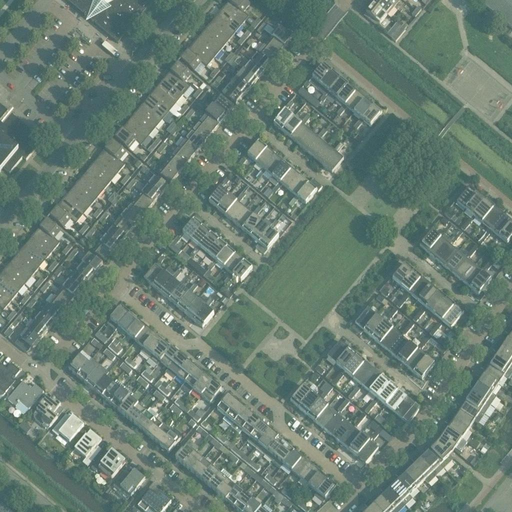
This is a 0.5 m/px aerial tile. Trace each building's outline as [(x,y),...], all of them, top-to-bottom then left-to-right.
[(135,24),(155,0),(63,0),(83,16),(91,22),(118,45),(135,24)] [(250,5),(243,0),(231,0),(230,2),(243,14),(250,5)] [(387,17),(394,8),(383,0),(377,0),(373,5),(387,17)] [(401,0),(400,0),(383,0),(394,8),(401,0)] [(511,0),(479,0),(478,2),(511,30),(511,0)] [(249,18),(243,14),(230,2),(222,11),(242,27),(249,18)] [(387,17),(373,5),(366,14),(380,25),(387,17)] [(242,27),(222,11),(215,19),(234,36),(242,27)] [(234,36),(215,19),(208,28),(228,44),(234,36)] [(228,44),(208,28),(201,36),(221,52),(228,44)] [(292,40),(278,29),(271,38),(285,49),(292,40)] [(221,52),(201,36),(195,44),(214,60),(221,52)] [(285,49),(271,38),(264,46),(278,57),(285,49)] [(214,60),(195,44),(187,53),(201,64),(207,69),(214,60)] [(278,57),(264,46),(257,54),(271,66),(278,57)] [(201,64),(187,53),(180,61),(194,73),(201,64)] [(271,66),(257,54),(250,62),(264,74),(271,66)] [(257,82),(264,74),(250,62),(243,71),(257,82)] [(192,75),(178,64),(171,72),(185,84),(192,75)] [(321,87),(332,73),(324,66),(309,84),(311,85),(310,86),(317,91),(321,87)] [(257,82),(243,71),(236,79),(250,90),(257,82)] [(185,84),(171,72),(164,81),(183,97),(190,89),(185,84)] [(329,94),(340,80),(332,73),(321,87),(327,92),(329,94)] [(250,90),(236,79),(229,87),(243,99),(250,90)] [(337,101),(349,87),(340,80),(329,94),(327,92),(324,97),(327,99),(329,97),(336,103),(337,101)] [(183,97),(164,81),(157,89),(176,106),(183,97)] [(243,99),(229,87),(222,96),(236,107),(243,99)] [(346,108),(357,94),(349,87),(337,101),(344,106),(346,108)] [(176,106),(157,89),(150,98),(169,114),(176,106)] [(354,115),(365,101),(357,94),(346,108),(344,106),(340,111),(343,113),(347,109),(354,115)] [(169,114),(150,98),(143,106),(162,122),(169,114)] [(233,110),(220,99),(212,108),(226,119),(233,110)] [(362,121),(373,108),(365,101),(354,115),(360,120),(362,121)] [(37,148),(28,140),(33,134),(11,115),(10,117),(7,114),(8,113),(0,106),(0,173),(3,170),(9,175),(23,159),(26,162),(37,148)] [(162,122),(143,106),(136,114),(155,130),(162,122)] [(226,119),(212,108),(206,116),(219,127),(226,119)] [(371,129),(382,115),(373,108),(362,121),(360,120),(357,124),(360,127),(364,123),(371,129)] [(282,133),(294,119),(285,112),(274,126),(282,133)] [(155,130),(136,114),(129,122),(149,138),(155,130)] [(212,136),(219,127),(206,116),(199,124),(212,136)] [(290,140),(302,126),(300,125),(294,119),(282,133),(290,140)] [(299,147),(310,133),(303,128),(307,123),(304,121),(300,125),(302,126),(290,140),(299,147)] [(149,138),(129,122),(122,131),(136,143),(141,147),(149,138)] [(205,144),(212,136),(199,124),(192,133),(205,144)] [(136,143),(122,131),(115,139),(129,151),(136,143)] [(205,144),(192,133),(185,141),(198,152),(205,144)] [(307,154),(318,140),(317,139),(310,133),(299,147),(307,154)] [(315,161),(327,147),(320,141),(324,137),(320,134),(317,139),(318,140),(307,154),(315,161)] [(192,160),(198,152),(185,141),(178,149),(192,160)] [(126,154),(113,142),(106,150),(119,162),(126,154)] [(256,165),(268,151),(259,144),(247,157),(256,165)] [(323,168),(335,154),(333,153),(333,152),(327,147),(315,161),(323,168)] [(332,175),(344,161),(337,155),(340,151),(337,148),(333,152),(333,153),(335,154),(323,168),(332,175)] [(185,169),(192,160),(178,149),(171,157),(185,169)] [(125,166),(119,162),(106,150),(98,159),(118,175),(125,166)] [(264,171),(276,158),(268,151),(256,165),(262,170),(263,170),(264,171)] [(185,169),(171,157),(164,165),(178,177),(185,169)] [(269,182),(284,165),(276,158),(264,171),(263,170),(262,170),(259,174),(262,177),(266,173),(272,178),(269,182)] [(118,175),(98,159),(92,167),(111,183),(118,175)] [(170,186),(178,177),(164,165),(157,174),(170,186)] [(281,185),(292,171),(284,165),(269,182),(276,188),(279,184),(281,185)] [(111,183),(92,167),(85,176),(104,192),(111,183)] [(289,192),(301,178),(292,171),(281,185),(279,184),(276,188),(275,188),(279,191),(282,187),(289,192)] [(104,192),(85,176),(78,184),(97,200),(104,192)] [(168,188),(155,177),(147,186),(161,197),(168,188)] [(297,199),(309,185),(301,178),(289,192),(296,198),(297,199)] [(299,201),(306,206),(317,193),(318,194),(322,189),(313,181),(309,185),(297,199),(296,198),(292,202),(295,205),(299,201)] [(97,200),(78,184),(71,192),(90,208),(97,200)] [(161,197),(147,186),(140,194),(154,205),(161,197)] [(466,211),(478,196),(470,188),(457,204),(466,211)] [(217,211),(229,197),(220,190),(209,203),(217,211)] [(90,208),(71,192),(64,200),(83,217),(90,208)] [(154,205),(140,194),(133,202),(147,214),(154,205)] [(474,218),(487,202),(478,196),(466,211),(474,218)] [(226,217),(237,204),(235,203),(235,202),(229,197),(217,211),(226,217)] [(234,224),(245,211),(239,205),(242,201),(239,198),(235,202),(235,203),(237,204),(226,217),(234,224)] [(83,217),(64,200),(57,209),(70,221),(76,225),(83,217)] [(147,214),(133,202),(127,210),(140,222),(147,214)] [(482,225),(495,209),(487,202),(474,218),(482,225)] [(70,221),(57,209),(50,217),(63,229),(70,221)] [(490,231),(503,216),(495,209),(482,225),(490,231)] [(140,222),(127,210),(119,219),(133,230),(140,222)] [(242,231),(253,218),(252,216),(245,211),(234,224),(242,231)] [(251,238),(262,224),(255,219),(259,215),(255,212),(252,216),(253,218),(242,231),(251,238)] [(499,239),(511,223),(503,216),(490,231),(499,239)] [(133,230),(119,219),(113,227),(126,239),(133,230)] [(61,232),(47,220),(40,229),(54,240),(61,232)] [(191,242),(203,228),(194,221),(182,235),(191,242)] [(507,246),(511,240),(511,223),(499,239),(507,246)] [(259,245),(270,232),(268,230),(269,230),(262,224),(251,238),(259,245)] [(264,256),(279,239),(272,233),(275,229),(272,226),(269,230),(268,230),(270,232),(259,245),(255,249),(264,256)] [(126,239),(113,227),(106,236),(119,247),(126,239)] [(199,249),(211,235),(203,228),(191,242),(198,248),(198,247),(199,249)] [(60,245),(54,240),(40,229),(33,237),(52,254),(60,245)] [(428,255),(441,240),(433,233),(420,248),(428,255)] [(208,256),(219,242),(211,235),(199,249),(198,247),(198,248),(194,252),(197,255),(201,250),(208,256)] [(119,247),(106,236),(99,244),(112,255),(119,247)] [(52,254),(33,237),(26,245),(46,262),(52,254)] [(437,262),(450,247),(441,240),(428,255),(437,262)] [(216,263),(227,249),(219,242),(208,256),(214,261),(216,263)] [(112,255),(99,244),(92,252),(105,264),(112,255)] [(46,262),(26,245),(19,254),(39,270),(46,262)] [(445,269),(458,254),(450,247),(437,262),(445,269)] [(224,270),(236,256),(227,249),(216,263),(214,261),(211,266),(214,268),(217,264),(224,270)] [(39,270),(19,254),(12,262),(32,278),(39,270)] [(453,276),(466,261),(458,254),(445,269),(453,276)] [(95,275),(103,267),(89,255),(82,264),(95,275)] [(233,276),(244,263),(236,256),(224,270),(231,275),(233,276)] [(461,283),(474,268),(466,261),(453,276),(461,283)] [(32,278),(12,262),(5,271),(25,287),(32,278)] [(241,284),(253,270),(244,263),(233,276),(231,275),(227,279),(231,282),(234,278),(241,284)] [(95,275),(82,264),(75,272),(89,284),(95,275)] [(401,288),(413,273),(405,266),(392,281),(401,288)] [(152,288),(164,274),(155,267),(144,281),(152,288)] [(470,290),(482,274),(474,268),(461,283),(470,290)] [(25,287),(5,271),(0,276),(0,279),(18,295),(25,287)] [(82,292),(89,284),(75,272),(68,280),(82,292)] [(409,295),(422,280),(413,273),(401,288),(409,295)] [(161,295),(172,281),(170,280),(171,280),(164,274),(152,288),(161,295)] [(478,297),(491,282),(482,274),(470,290),(478,297)] [(169,302),(181,288),(174,283),(177,278),(174,276),(171,280),(170,280),(172,281),(161,295),(169,302)] [(18,295),(0,279),(0,294),(11,303),(18,295)] [(75,300),(82,292),(68,280),(61,289),(75,300)] [(417,302),(430,287),(422,280),(409,295),(417,302)] [(426,309),(439,294),(430,287),(417,302),(426,309)] [(177,309),(189,295),(187,294),(181,288),(169,302),(177,309)] [(75,300),(61,289),(54,297),(68,309),(75,300)] [(186,316),(197,302),(191,296),(194,292),(191,289),(187,294),(189,295),(177,309),(186,316)] [(11,303),(0,294),(0,308),(4,312),(11,303)] [(434,316),(447,301),(439,294),(426,309),(434,316)] [(68,309),(54,297),(47,306),(61,317),(68,309)] [(194,323),(205,309),(204,308),(207,304),(200,298),(197,302),(186,316),(194,323)] [(442,323),(455,308),(447,301),(434,316),(442,323)] [(203,330),(214,316),(207,310),(211,306),(207,303),(207,304),(204,308),(205,309),(194,323),(203,330)] [(54,325),(61,317),(47,306),(40,314),(54,325)] [(119,329),(130,315),(121,308),(110,321),(119,329)] [(451,330),(464,315),(455,308),(442,323),(451,330)] [(363,333),(376,317),(368,310),(352,329),(360,336),(363,332),(363,333)] [(47,333),(54,325),(40,314),(33,322),(47,333)] [(127,335),(138,322),(130,315),(119,329),(127,335)] [(372,340),(385,324),(376,317),(363,333),(372,340)] [(47,333),(33,322),(26,330),(40,342),(47,333)] [(135,343),(147,329),(138,322),(127,335),(135,343)] [(380,347),(393,331),(385,324),(372,340),(380,347)] [(144,349),(155,336),(147,329),(135,343),(144,349)] [(40,342),(26,330),(19,339),(33,350),(40,342)] [(388,354),(401,338),(393,331),(380,347),(388,354)] [(149,361),(163,343),(155,336),(144,349),(140,353),(149,361)] [(397,361),(410,345),(401,338),(388,354),(397,361)] [(511,343),(508,341),(502,350),(511,356),(511,343)] [(157,367),(160,363),(171,350),(163,343),(149,361),(157,367)] [(336,366),(349,350),(340,343),(327,359),(336,366)] [(405,367),(418,352),(410,345),(397,361),(405,367)] [(169,370),(180,357),(171,350),(160,363),(169,370)] [(344,373),(357,357),(349,350),(336,366),(344,373)] [(511,356),(502,350),(496,359),(511,370),(511,356)] [(413,374),(426,359),(418,352),(405,367),(413,374)] [(174,381),(177,377),(188,364),(180,357),(169,370),(165,374),(174,381)] [(353,380),(366,364),(357,357),(344,373),(353,380)] [(77,378),(88,365),(80,358),(69,371),(77,378)] [(422,382),(435,366),(426,359),(413,374),(422,382)] [(511,374),(511,370),(496,359),(490,368),(504,378),(508,381),(511,374)] [(86,385),(99,369),(91,362),(88,365),(77,378),(86,385)] [(185,384),(196,371),(188,364),(177,377),(185,384)] [(361,387),(374,371),(366,364),(353,380),(361,387)] [(15,383),(12,380),(14,377),(15,378),(20,372),(11,365),(7,370),(0,365),(0,397),(0,398),(1,398),(3,397),(15,383)] [(504,378),(490,368),(484,377),(498,387),(504,378)] [(94,392),(105,379),(108,376),(99,369),(86,385),(94,392)] [(194,391),(205,378),(196,371),(185,384),(181,389),(190,396),(194,391)] [(369,393),(382,378),(374,371),(361,387),(369,393)] [(498,387),(484,377),(478,386),(492,396),(498,387)] [(202,398),(213,385),(205,378),(194,391),(202,398)] [(378,401),(390,385),(382,378),(369,393),(378,401)] [(102,399),(113,386),(105,379),(94,392),(102,399)] [(111,406),(125,389),(116,382),(113,386),(102,399),(111,406)] [(29,411),(44,393),(35,386),(31,391),(22,383),(7,401),(16,409),(20,404),(29,411)] [(221,392),(213,385),(202,398),(210,405),(221,392)] [(386,407),(398,392),(390,385),(378,401),(386,407)] [(496,399),(492,396),(478,386),(472,395),(490,408),(496,399)] [(299,410),(312,395),(303,388),(290,403),(299,410)] [(119,413),(130,400),(133,396),(125,389),(111,406),(119,413)] [(394,414),(407,399),(398,392),(386,407),(394,414)] [(307,417),(320,402),(312,395),(299,410),(307,417)] [(490,408),(472,395),(466,404),(484,417),(490,408)] [(53,416),(61,407),(55,402),(54,400),(53,401),(49,397),(44,403),(44,402),(40,406),(41,407),(35,414),(34,417),(34,419),(35,421),(39,425),(41,422),(50,429),(58,420),(53,416)] [(223,421),(237,405),(228,397),(217,411),(225,418),(222,421),(223,421)] [(418,412),(420,408),(419,409),(407,399),(394,414),(407,425),(406,426),(410,423),(413,420),(416,416),(418,412)] [(127,420),(138,407),(130,400),(119,413),(127,420)] [(315,424),(328,409),(320,402),(307,417),(315,424)] [(484,417),(466,404),(459,413),(474,423),(478,426),(484,417)] [(231,428),(245,411),(237,405),(223,421),(231,428)] [(135,427),(150,410),(149,410),(146,413),(138,407),(127,420),(135,427)] [(324,431),(337,416),(328,409),(315,424),(324,431)] [(144,434),(155,420),(158,417),(150,410),(135,427),(144,434)] [(242,432),(253,418),(245,411),(231,428),(231,429),(239,435),(242,431),(242,432)] [(474,423),(459,413),(454,422),(468,432),(474,423)] [(332,438),(345,423),(337,416),(324,431),(332,438)] [(70,444),(84,427),(73,418),(68,423),(64,419),(52,433),(58,438),(60,435),(70,444)] [(250,438),(261,425),(253,418),(242,432),(250,438)] [(152,441),(163,427),(155,420),(144,434),(152,441)] [(468,432),(454,422),(448,431),(462,441),(468,432)] [(340,445),(353,429),(345,423),(332,438),(340,445)] [(256,450),(259,446),(270,432),(261,425),(250,438),(247,442),(256,450)] [(160,448),(171,434),(163,427),(152,441),(160,448)] [(348,452),(361,436),(353,429),(340,445),(348,452)] [(169,455),(180,441),(180,440),(181,439),(181,438),(181,437),(180,436),(180,435),(179,435),(175,430),(171,434),(160,448),(169,455)] [(462,441),(448,431),(439,444),(437,446),(437,447),(444,454),(450,446),(455,450),(455,451),(462,441)] [(94,451),(102,441),(90,432),(75,451),(86,460),(83,464),(87,468),(98,455),(94,451)] [(267,452),(278,439),(270,432),(259,446),(267,452)] [(357,459),(370,443),(361,436),(348,452),(357,459)] [(277,456),(286,446),(278,439),(267,452),(267,453),(264,456),(272,463),(277,456)] [(184,467),(195,454),(199,449),(189,441),(186,446),(187,447),(175,460),(184,467)] [(366,466),(374,456),(378,451),(370,443),(357,459),(366,466)] [(281,470),(284,466),(295,453),(286,446),(277,456),(272,463),(281,470)] [(453,455),(454,452),(455,451),(455,450),(450,446),(444,454),(437,447),(437,446),(428,454),(444,470),(452,463),(448,459),(453,455)] [(99,470),(112,481),(125,464),(124,463),(125,462),(121,458),(120,460),(112,453),(104,463),(100,459),(91,469),(96,473),(99,470)] [(292,473),(303,460),(295,453),(284,466),(292,473)] [(192,474),(203,461),(195,454),(184,467),(192,474)] [(444,470),(428,454),(420,462),(436,478),(444,470)] [(300,480),(311,467),(303,460),(292,473),(300,480)] [(200,481),(212,468),(203,461),(192,474),(200,481)] [(436,478),(420,462),(413,469),(428,485),(436,478)] [(309,487),(320,474),(311,467),(300,480),(309,487)] [(209,488),(223,471),(220,475),(212,468),(200,481),(209,488)] [(428,485),(413,469),(405,477),(417,489),(425,482),(428,486),(428,485)] [(217,495),(231,478),(223,471),(209,488),(217,495)] [(140,488),(139,488),(145,481),(134,472),(130,477),(125,474),(113,487),(119,492),(121,490),(131,498),(137,491),(137,492),(140,488)] [(317,494),(328,481),(320,474),(309,487),(317,494)] [(417,489),(405,477),(397,484),(409,497),(417,489)] [(226,502),(237,489),(228,482),(231,478),(217,495),(226,502)] [(325,501),(336,488),(328,481),(317,494),(325,501)] [(409,497),(397,484),(389,492),(405,508),(413,501),(409,497)] [(234,509),(245,496),(237,489),(226,502),(234,509)] [(153,511),(164,511),(171,504),(158,493),(156,496),(151,492),(138,507),(143,511),(146,511),(150,509),(153,511)] [(400,511),(405,508),(389,492),(382,499),(393,511),(400,511)] [(237,511),(245,511),(253,503),(245,496),(234,509),(237,511)] [(393,511),(382,499),(374,507),(378,511),(393,511)] [(259,511),(261,509),(253,503),(245,511),(259,511)]
